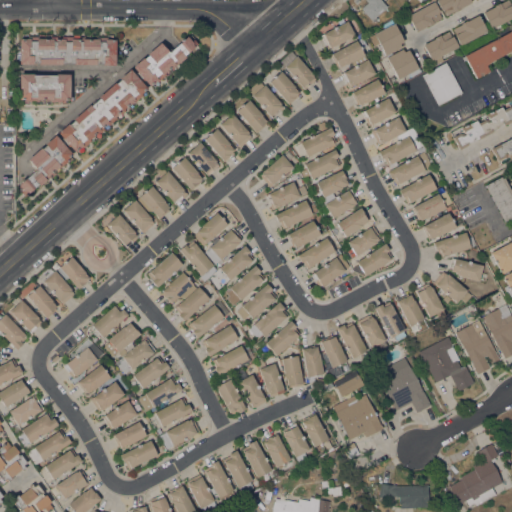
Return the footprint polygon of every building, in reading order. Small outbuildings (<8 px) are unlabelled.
[(380,0),(387,7),(375,17),(377,18),(373,22),(372,20),(371,20),(361,8),(367,3),(365,0),(380,0)] [(469,0),(471,2),(459,8),(459,9),(454,12),(454,11),(445,15),(442,10),(441,11),(435,1),(436,0),(469,0)] [(506,0),(508,0),(511,4),(511,16),(499,24),(501,29),(494,33),(491,28),(490,29),(482,12),(506,0)] [(439,12),(438,12),(441,18),(432,23),(433,23),(427,26),(427,25),(415,32),(407,16),(433,1),(439,12)] [(477,15),(486,31),(460,46),(454,35),(455,34),(452,29),(477,15)] [(403,41),(399,43),(401,46),(391,52),(392,54),(401,48),(403,52),(407,50),(413,61),(415,61),(418,67),(417,68),(419,71),(411,76),(409,72),(397,79),(389,64),(383,67),(379,61),(386,57),(373,34),(383,28),(381,25),(391,19),(403,41)] [(346,21),(354,35),(332,47),(332,46),(327,49),(320,36),(346,21)] [(511,29),(511,47),(511,48),(511,50),(485,64),(489,71),(476,78),(465,59),(463,61),(461,57),(511,29)] [(448,31),(451,36),(452,36),(457,47),(440,56),(443,60),(432,66),(429,61),(431,61),(422,45),(448,31)] [(142,58),(143,58),(147,55),(147,54),(159,42),(168,52),(186,36),(191,41),(193,39),(197,43),(183,55),(185,57),(173,67),(172,65),(163,73),(165,75),(157,82),(155,80),(149,86),(132,67),(142,58)] [(29,38),(29,41),(36,41),(36,39),(52,39),(52,41),(56,41),(56,39),(64,39),(64,41),(70,41),(70,39),(79,39),(78,42),(82,42),(82,39),(98,39),(98,42),(104,42),(105,39),(115,39),(115,65),(102,65),(102,64),(95,63),(95,65),(73,64),(73,63),(61,63),(61,65),(38,64),(38,63),(33,63),(33,64),(19,64),(19,38),(29,38)] [(356,40),(363,54),(345,64),(345,63),(339,67),(338,65),(336,66),(330,54),(356,40)] [(284,67),(284,66),(280,61),(291,51),(295,56),(296,56),(314,76),(313,77),(314,79),(304,89),(284,67)] [(366,59),(374,73),(352,85),(348,87),(340,74),(366,59)] [(462,92),(438,105),(421,75),(445,62),(462,92)] [(68,123),(68,124),(74,120),(73,119),(89,104),(90,105),(99,98),(98,97),(114,82),(115,83),(120,79),(119,78),(130,69),(147,88),(141,94),(142,95),(133,102),(132,101),(123,109),(125,110),(121,114),(119,112),(115,116),(116,118),(108,125),(106,123),(102,127),(104,129),(99,133),(98,131),(89,139),(90,141),(82,148),(80,147),(74,152),(57,132),(68,123)] [(268,82),(281,71),(294,86),(293,87),(298,92),(296,94),(298,95),(288,104),(268,82)] [(69,74),(69,100),(61,99),(61,102),(50,101),(50,99),(38,99),(38,101),(27,101),(27,100),(19,100),(19,73),(69,74)] [(376,78),(384,93),(366,102),(365,101),(359,105),(358,103),(356,104),(350,93),(376,78)] [(284,108),(271,119),(251,95),(252,94),(247,89),(258,80),(262,86),(263,85),(284,108)] [(394,112),(373,123),(372,122),(369,124),(368,121),(366,122),(360,111),(387,97),(394,112)] [(262,115),(261,116),(265,121),(264,122),(265,124),(255,133),(236,111),(248,100),(262,115)] [(511,120),(458,149),(451,137),(459,133),(458,132),(462,130),(461,128),(475,120),(477,123),(484,120),(483,119),(487,116),(486,114),(500,106),(502,110),(509,107),(508,105),(511,103),(511,101),(511,100),(511,120)] [(249,134),(248,134),(250,137),(239,147),(219,124),(231,113),(249,134)] [(405,131),(382,143),(382,142),(378,144),(377,143),(370,130),(397,116),(405,131)] [(304,153),(299,156),(294,146),(299,143),(299,142),(329,127),(333,134),(332,135),(335,142),(306,157),(304,153)] [(229,144),(228,144),(233,150),(232,151),(233,152),(223,161),(203,139),(215,128),(229,144)] [(40,148),(41,149),(46,145),(45,143),(55,134),(72,154),(66,159),(67,161),(59,168),(58,166),(48,175),(50,176),(39,186),(38,184),(24,196),(21,192),(23,190),(18,185),(36,169),(27,159),(40,148)] [(511,135),(511,157),(509,159),(508,157),(504,158),(504,157),(496,161),(489,148),(511,135)] [(415,150),(386,165),(382,158),(381,159),(377,152),(407,136),(415,150)] [(217,162),(216,163),(218,166),(206,176),(186,153),(199,142),(217,162)] [(334,149),(337,156),(336,157),(339,164),(310,179),(309,175),(303,178),(299,171),(305,168),(303,164),(334,149)] [(282,156),(287,151),(293,157),(287,162),(292,166),(269,187),(260,177),(259,175),(263,172),(262,171),(281,154),(282,156)] [(395,185),(392,178),(390,179),(386,171),(423,151),(431,166),(424,170),(395,185)] [(197,172),(196,173),(201,178),(199,180),(200,181),(191,190),(171,168),(183,157),(197,172)] [(342,169),(348,181),(346,182),(347,184),(341,187),(341,188),(322,197),(318,188),(312,191),(309,186),(315,183),(315,182),(342,169)] [(186,194),(174,204),(154,181),(166,171),(186,194)] [(435,188),(406,203),(403,196),(402,197),(398,190),(427,174),(435,188)] [(511,193),(511,219),(510,220),(509,218),(503,221),(484,185),(500,176),(501,178),(503,177),(511,193)] [(272,209),(265,195),(292,181),(299,196),(292,199),(272,209)] [(165,201),(164,202),(168,207),(167,208),(168,210),(158,219),(152,211),(148,215),(152,219),(151,220),(153,222),(151,224),(152,224),(142,233),(122,210),(134,199),(135,200),(151,186),(165,201)] [(349,189),(353,195),(354,195),(357,201),(354,203),(355,204),(331,218),(323,204),(349,189)] [(445,208),(427,218),(426,217),(420,220),(419,219),(417,219),(411,208),(437,193),(445,208)] [(282,228),(279,221),(277,222),(273,215),(304,200),(311,214),(282,228)] [(360,207),(368,218),(366,219),(367,220),(361,224),(362,225),(345,237),(336,223),(360,207)] [(202,245),(193,235),(196,232),(195,231),(200,227),(200,226),(215,212),(226,224),(202,245)] [(455,227),(437,237),(436,236),(429,240),(421,227),(447,213),(455,227)] [(135,234),(134,235),(137,237),(126,247),(106,224),(118,214),(135,234)] [(311,220),(319,234),(301,245),(300,244),(294,247),(294,246),(292,247),(285,235),(311,220)] [(334,225),(334,226),(338,233),(335,236),(330,228),(329,228),(326,223),(331,220),(334,225)] [(346,242),(372,225),(379,237),(380,238),(377,240),(377,241),(355,256),(346,242)] [(239,242),(214,264),(204,252),(209,248),(208,247),(212,243),(211,242),(216,237),(218,239),(231,227),(236,233),(237,233),(241,237),(240,238),(241,239),(239,241),(239,242)] [(474,246),(439,257),(437,249),(435,250),(432,242),(465,232),(466,238),(471,236),(474,246)] [(325,237),(333,251),(306,268),(302,261),(300,262),(296,255),(325,237)] [(216,270),(203,281),(199,277),(201,275),(178,250),(184,244),(185,246),(191,241),(216,270)] [(511,267),(501,274),(489,252),(511,241),(511,242),(511,267)] [(384,243),(388,250),(387,251),(392,258),(364,275),(356,262),(384,243)] [(228,279),(224,283),(215,273),(219,269),(218,268),(243,245),(249,251),(247,252),(253,258),(229,280),(228,279)] [(156,287),(151,281),(152,279),(147,273),(171,252),(181,264),(156,287)] [(85,272),(84,273),(88,278),(87,279),(88,280),(78,289),(67,277),(63,281),(72,290),(71,291),(73,294),(62,304),(50,291),(47,294),(42,289),(46,286),(41,281),(54,270),(54,271),(71,256),(85,272)] [(335,257),(344,270),(324,284),(323,283),(319,287),(310,274),(335,257)] [(482,265),(478,281),(459,277),(459,276),(457,275),(457,274),(454,274),(455,272),(450,271),(450,269),(448,269),(451,258),(482,265)] [(254,265),(259,272),(258,273),(262,278),(261,279),(262,280),(239,300),(239,299),(231,305),(225,298),(228,296),(224,291),(254,265)] [(511,295),(510,292),(507,294),(503,287),(507,285),(502,276),(511,270),(511,295)] [(170,303),(161,293),(162,292),(161,291),(166,286),(166,285),(181,271),(192,283),(170,303)] [(471,295),(464,303),(459,298),(455,302),(432,282),(437,277),(439,278),(444,273),(446,275),(447,274),(471,295)] [(265,283),(271,290),(270,291),(275,296),(251,318),(248,315),(243,319),(235,311),(265,283)] [(442,309),(428,317),(414,290),(427,283),(430,287),(431,287),(442,309)] [(52,300),(51,301),(56,306),(54,308),(55,309),(46,318),(26,296),(38,285),(52,300)] [(208,298),(183,321),(177,315),(179,313),(173,307),(197,286),(208,298)] [(423,318),(409,326),(395,300),(406,294),(407,295),(409,294),(412,300),(413,300),(423,318)] [(7,316),(10,313),(9,311),(20,300),(39,319),(38,320),(40,322),(30,333),(20,323),(14,324),(7,316)] [(278,301),(283,307),(282,309),(287,315),(263,336),(260,334),(258,336),(254,336),(249,330),(250,326),(278,301)] [(381,305),(388,301),(404,329),(402,330),(404,335),(396,340),(393,335),(389,337),(373,308),(380,303),(381,305)] [(101,337),(91,325),(115,303),(120,309),(122,308),(127,314),(101,337)] [(223,316),(196,338),(191,331),(192,330),(187,324),(213,304),(223,316)] [(511,318),(511,340),(510,341),(511,344),(511,353),(503,358),(481,317),(504,304),(511,318)] [(26,336),(20,342),(21,343),(16,349),(0,333),(0,317),(3,314),(26,336)] [(373,318),(384,340),(383,340),(387,347),(377,352),(373,346),(370,348),(356,321),(369,314),(372,319),(373,318)] [(275,355),(264,343),(289,320),(295,327),(293,328),(298,334),(275,355)] [(498,359),(489,364),(485,356),(483,357),(489,367),(476,374),(454,332),(477,320),(498,359)] [(122,347),(126,352),(144,337),(153,349),(124,373),(115,363),(121,357),(117,352),(111,356),(103,346),(108,341),(106,339),(122,326),(123,327),(128,322),(130,324),(131,322),(140,333),(122,347)] [(201,341),(228,324),(229,325),(235,322),(243,335),(208,356),(204,349),(205,348),(201,341)] [(365,350),(351,358),(335,328),(342,324),(343,325),(350,322),(365,350)] [(346,361),(331,367),(318,340),(331,335),(332,337),(333,336),(336,342),(337,342),(346,361)] [(425,362),(423,363),(417,351),(447,337),(452,346),(445,350),(451,362),(456,360),(459,367),(464,365),(472,383),(457,390),(450,375),(435,382),(425,362)] [(239,345),(240,345),(245,342),(252,356),(217,375),(213,368),(215,367),(212,360),(239,345)] [(96,359),(75,376),(74,375),(72,377),(71,375),(70,375),(63,366),(91,343),(103,353),(95,359),(96,359)] [(316,376),(313,377),(314,380),(308,382),(307,376),(306,376),(300,348),(313,345),(314,347),(316,346),(317,353),(318,353),(322,373),(316,375),(316,376)] [(302,385),(287,387),(285,378),(284,378),(280,358),(297,355),(302,385)] [(132,375),(157,356),(162,362),(164,361),(168,367),(158,375),(159,376),(157,378),(156,377),(141,388),(132,375)] [(421,391),(422,391),(430,405),(415,412),(410,402),(395,410),(376,372),(388,366),(388,365),(404,357),(421,391)] [(283,392),(269,397),(268,392),(267,392),(256,361),(262,358),(265,366),(273,363),(283,392)] [(0,383),(0,365),(12,359),(16,366),(17,365),(21,372),(0,383)] [(99,364),(109,377),(93,389),(92,389),(87,393),(85,391),(84,393),(76,383),(99,364)] [(239,380),(235,373),(242,369),(246,377),(251,374),(265,401),(253,407),(251,408),(250,405),(249,405),(236,381),(239,380)] [(344,376),(344,375),(354,369),(363,385),(341,396),(333,382),(344,376)] [(145,411),(137,398),(144,394),(144,393),(171,377),(175,383),(177,382),(181,389),(152,407),(152,406),(145,411)] [(29,391),(4,407),(0,400),(0,389),(13,382),(13,383),(19,379),(20,381),(22,379),(29,391)] [(215,387),(229,379),(245,409),(238,413),(237,411),(231,414),(230,412),(229,413),(215,387)] [(113,381),(123,393),(102,410),(101,409),(98,411),(97,409),(97,410),(89,399),(113,381)] [(326,389),(323,384),(330,381),(332,386),(326,389)] [(355,394),(357,398),(363,394),(380,425),(381,425),(383,428),(365,437),(362,432),(348,440),(334,413),(335,412),(331,406),(355,394)] [(42,408),(17,425),(8,411),(33,395),(42,408)] [(155,430),(149,419),(155,415),(154,412),(182,397),(186,404),(187,403),(191,411),(155,430)] [(127,400),(135,414),(113,428),(112,427),(110,429),(109,427),(108,428),(101,417),(127,400)] [(20,429),(47,412),(51,418),(53,417),(57,424),(29,443),(20,429)] [(327,439),(313,447),(303,428),(304,428),(301,422),(303,421),(302,419),(313,413),(327,439)] [(165,449),(158,436),(165,432),(164,431),(186,419),(187,421),(191,418),(192,420),(193,420),(199,431),(165,449)] [(138,421),(145,435),(127,445),(127,444),(120,448),(119,446),(118,447),(112,435),(138,421)] [(308,449),(303,452),(306,458),(298,463),(295,457),(294,457),(282,436),(283,435),(281,432),(282,431),(281,430),(294,423),(308,449)] [(40,461),(44,465),(37,470),(26,452),(33,448),(33,447),(59,429),(64,436),(65,435),(70,442),(40,461)] [(289,460),(274,467),(265,449),(266,448),(263,442),(265,441),(263,439),(275,433),(289,460)] [(149,440),(156,455),(127,469),(124,462),(122,462),(119,455),(149,440)] [(270,469),(256,477),(241,449),(248,445),(247,444),(254,440),(270,469)] [(18,452),(17,453),(18,455),(20,454),(26,463),(24,464),(25,465),(24,466),(25,468),(22,470),(21,469),(10,478),(11,479),(8,481),(7,480),(6,481),(4,479),(3,481),(0,477),(0,446),(6,442),(10,446),(12,445),(18,452)] [(358,453),(348,459),(342,447),(353,442),(358,453)] [(491,487),(495,495),(475,505),(474,504),(468,507),(465,500),(458,504),(448,486),(461,480),(459,477),(473,469),(471,466),(480,461),(475,452),(490,444),(496,455),(489,459),(501,482),(491,487)] [(52,479),(46,483),(39,472),(45,468),(43,466),(70,448),(75,455),(76,454),(81,461),(52,479)] [(251,480),(249,481),(252,488),(242,494),(238,487),(237,488),(222,459),(229,455),(228,454),(235,450),(251,480)] [(232,491),(231,491),(235,498),(221,505),(202,470),(210,466),(209,464),(216,460),(232,491)] [(63,498),(54,485),(76,470),(77,471),(80,469),(88,481),(63,498)] [(213,500),(212,501),(216,507),(206,511),(203,506),(199,508),(187,486),(188,486),(186,482),(188,481),(187,480),(198,474),(213,500)] [(17,494),(18,496),(28,488),(27,486),(31,483),(33,487),(36,484),(42,492),(41,493),(43,496),(45,495),(50,502),(48,504),(51,508),(45,511),(38,511),(37,511),(16,511),(19,510),(13,503),(16,500),(13,497),(17,494)] [(427,484),(428,507),(400,508),(399,505),(398,505),(398,497),(391,496),(390,499),(378,496),(380,483),(398,486),(427,484)] [(194,511),(192,511),(176,511),(170,500),(167,494),(169,492),(168,491),(180,484),(194,511)] [(83,511),(73,511),(67,504),(83,491),(83,492),(89,487),(91,489),(92,487),(98,494),(97,495),(99,499),(83,511)] [(169,511),(152,511),(149,505),(150,505),(148,500),(161,494),(169,511)] [(326,511),(270,511),(273,501),(274,501),(275,498),(297,502),(297,499),(309,501),(309,497),(318,499),(329,501),(326,511)]
